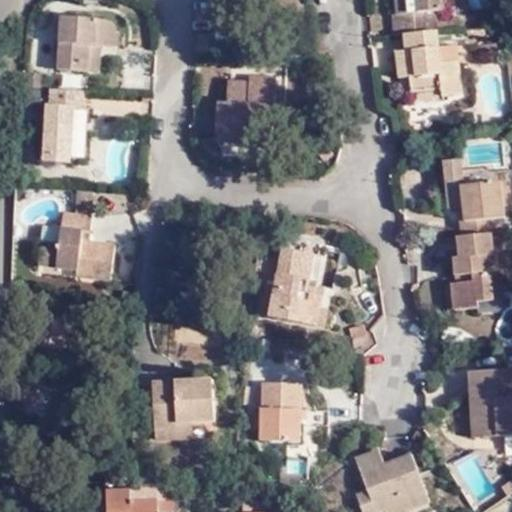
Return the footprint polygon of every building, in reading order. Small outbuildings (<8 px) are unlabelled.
[(404,30),(422,29),(421,9),(445,7),(445,0),(394,0),(395,7),(391,9),(393,31),(404,30)] [(101,40),(117,41),(118,32),(119,30),(118,26),(117,23),(115,20),(112,17),(110,15),(107,13),(103,13),(61,10),(57,63),(88,66),(90,50),(88,40),(101,40)] [(432,15),(433,28),(436,28),(457,26),(456,13),(432,15)] [(202,25),(202,46),(218,47),(218,25),(202,25)] [(437,45),(436,28),(433,28),(422,29),(404,30),(405,46),(396,47),(399,73),(410,72),(411,85),(440,83),(441,93),(462,91),(458,57),(439,59),(437,45)] [(99,65),(101,40),(88,40),(90,50),(88,66),(99,65)] [(437,45),(439,59),(458,57),(457,43),(437,45)] [(127,84),(154,84),(154,53),(127,53),(127,84)] [(221,114),(220,134),(277,136),(278,73),(253,71),(251,76),(229,76),(228,98),(228,114),(221,114)] [(85,105),(86,88),(54,85),(53,103),(50,103),(45,157),(71,160),(76,105),(85,105)] [(276,146),(277,136),(220,134),(221,143),(276,146)] [(460,235),(460,240),(488,236),(487,231),(491,230),(489,216),(502,214),(498,179),(461,182),(466,218),(461,219),(463,233),(460,235)] [(64,184),(61,212),(90,216),(93,187),(64,184)] [(90,216),(61,212),(58,244),(39,241),(36,266),(74,270),(74,277),(109,281),(113,245),(82,242),(83,232),(89,231),(90,216)] [(490,255),(488,236),(460,240),(462,255),(454,256),(457,281),(448,282),(452,309),(476,306),(476,301),(490,299),(486,256),(490,255)] [(301,284),(307,247),(285,244),(280,280),(276,311),(320,318),(323,300),(325,287),(311,285),(301,284)] [(315,248),(307,247),(301,284),(311,285),(315,248)] [(276,311),(280,280),(269,278),(265,310),(276,311)] [(443,310),(452,309),(448,282),(440,283),(443,310)] [(491,309),(490,299),(476,301),(476,306),(477,311),(491,309)] [(334,301),(323,300),(320,318),(331,320),(334,301)] [(69,326),(53,324),(48,354),(64,356),(69,326)] [(484,390),(487,432),(511,430),(511,364),(472,367),(473,391),(484,390)] [(156,382),(157,426),(179,425),(182,421),(193,421),(218,420),(216,380),(156,382)] [(264,380),(264,403),(264,409),(264,424),(264,436),(301,436),(302,419),(331,418),(331,403),(304,403),(304,380),(264,380)] [(477,432),(487,432),(484,390),(473,391),(477,432)] [(264,424),(264,409),(254,409),(254,424),(264,424)] [(194,436),(193,421),(182,421),(179,425),(157,426),(157,437),(194,436)] [(356,500),(360,511),(412,511),(433,504),(413,456),(386,466),(380,453),(356,462),(368,495),(356,500)] [(156,490),(156,500),(156,511),(172,511),(172,489),(156,490)] [(127,511),(127,501),(128,490),(105,490),(105,511),(127,511)] [(156,511),(156,500),(127,501),(127,511),(156,511)]
